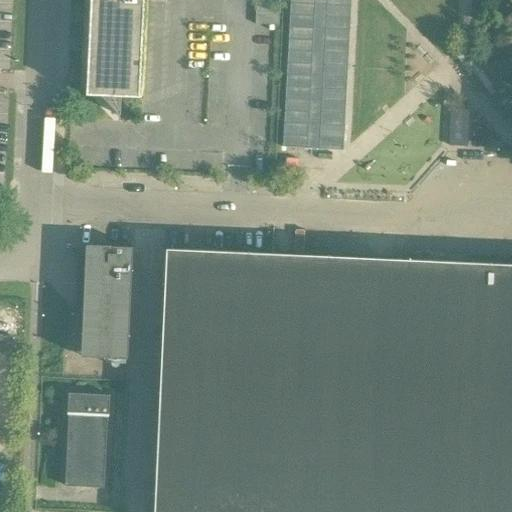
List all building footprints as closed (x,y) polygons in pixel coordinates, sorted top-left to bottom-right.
[(91,0),(87,96),(101,97),(120,116),(121,98),(140,98),(144,0),(91,0)] [(511,265),(166,250),(154,511),(511,511),(511,0),(508,0),(511,4),(511,13),(504,20),(511,28),(511,36),(503,44),(511,54),(511,265)] [(290,0),(283,148),(343,151),(351,0),(290,0)] [(280,2),(256,1),(255,25),(279,26),(280,2)] [(86,246),(81,357),(128,360),(133,248),(86,246)] [(69,393),(67,415),(69,415),(65,486),(104,488),(107,417),(109,417),(110,395),(69,393)]
